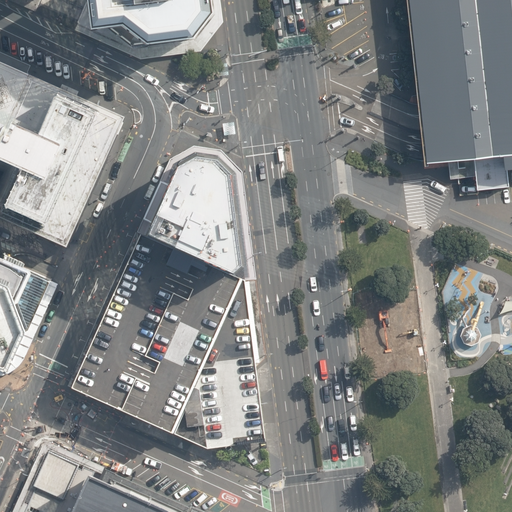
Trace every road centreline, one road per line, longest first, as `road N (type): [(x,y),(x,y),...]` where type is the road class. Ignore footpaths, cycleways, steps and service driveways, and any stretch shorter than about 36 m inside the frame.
road 1 (primary): [(300,86),(354,511)]
road 2 (primary): [(301,511),(253,92)]
road 3 (secondary): [(108,66),(146,93),(154,131),(33,405)]
road 4 (unclassified): [(33,405),(282,511)]
road 5 (secondary): [(108,66),(201,101),(253,92)]
